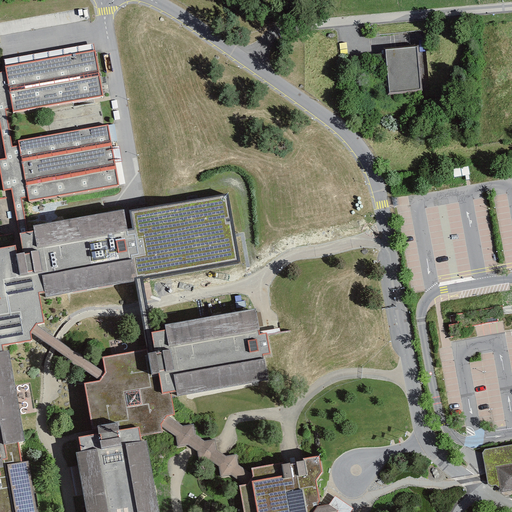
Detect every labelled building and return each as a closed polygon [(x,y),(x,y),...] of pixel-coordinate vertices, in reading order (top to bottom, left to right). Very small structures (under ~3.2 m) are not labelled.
[(417,45),(383,49),(388,94),(422,90),(417,45)] [(152,338),(142,285),(240,268),(228,201),(132,218),(134,234),(129,235),(125,215),(33,231),(34,237),(22,239),(17,208),(120,189),(96,52),(3,69),(4,75),(0,76),(0,239),(14,237),(17,251),(0,254),(0,511),(36,511),(28,467),(23,468),(19,447),(25,446),(9,356),(4,357),(3,352),(34,346),(33,338),(39,329),(46,329),(39,297),(44,296),(45,303),(137,286),(148,354),(102,362),(108,379),(102,388),(86,390),(96,438),(80,441),(82,453),(76,454),(87,511),(160,511),(149,448),(144,448),(143,440),(165,436),(164,429),(178,438),(180,448),(189,447),(200,454),(201,464),(212,463),(221,470),(222,480),(232,478),(251,490),(242,491),(244,511),(356,511),(357,511),(338,501),(330,509),(324,510),(320,486),(326,479),(324,458),(254,471),(255,479),(240,469),(239,458),(228,459),(219,454),(217,443),(206,444),(198,439),(196,427),(185,429),(171,420),(176,419),(173,403),(270,387),(266,360),(271,359),(270,341),(264,341),(258,314),(166,328),(167,335),(152,338)] [(459,324),(450,325),(452,338),(461,337),(460,329),(499,322),(498,318),(506,317),(505,312),(504,307),(458,314),(459,324)] [(102,388),(108,379),(39,329),(33,338),(102,388)] [(511,445),(486,450),(484,453),(486,464),(489,484),(492,486),(498,485),(501,489),(501,492),(511,490),(511,445)]
